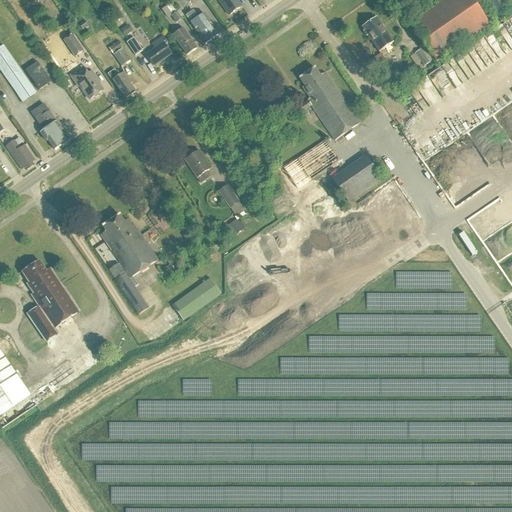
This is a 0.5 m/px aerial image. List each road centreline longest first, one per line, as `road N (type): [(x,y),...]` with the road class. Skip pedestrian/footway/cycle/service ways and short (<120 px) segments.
road 1 (track): [(384,263),(337,277),(242,332),(155,363),(33,442),(75,511)]
road 2 (tertiary): [(0,202),(291,0)]
